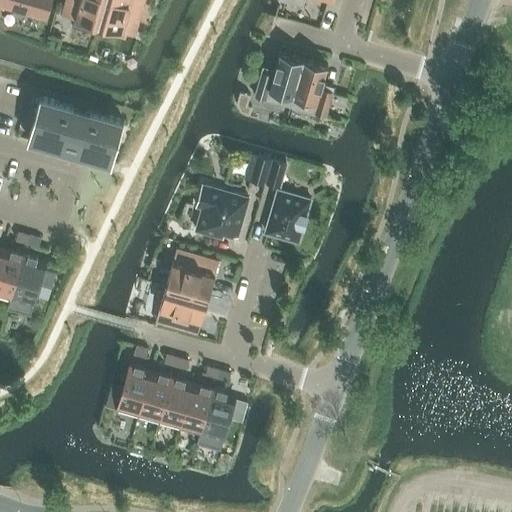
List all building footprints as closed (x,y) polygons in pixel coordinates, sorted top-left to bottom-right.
[(0,0),(0,1),(46,15),(50,0),(0,0)] [(100,24),(106,0),(66,0),(63,13),(76,17),(73,26),(97,33),(100,24)] [(106,0),(100,24),(134,33),(143,0),(106,0)] [(290,105),(304,58),(280,51),(273,74),(261,71),(254,95),(290,105)] [(304,58),(290,105),(326,115),(333,91),(321,88),(328,65),(304,58)] [(111,162),(124,120),(41,96),(28,139),(111,162)] [(263,183),(270,158),(258,154),(250,179),(263,183)] [(279,185),(286,162),(273,158),(267,181),(279,185)] [(238,235),(249,197),(202,183),(196,205),(202,206),(196,229),(223,237),(225,231),(238,235)] [(309,198),(278,189),(266,232),(297,241),(299,242),(300,240),(299,240),(303,226),(304,226),(304,224),(306,216),(307,216),(307,214),(310,199),(311,199),(311,198),(309,198)] [(28,242),(30,234),(19,231),(16,238),(28,242)] [(30,234),(28,242),(39,245),(41,237),(30,234)] [(4,245),(0,257),(0,294),(11,298),(24,251),(4,245)] [(167,284),(207,296),(218,260),(178,248),(167,284)] [(24,251),(11,298),(8,307),(31,313),(36,294),(48,298),(55,272),(44,268),(45,263),(37,260),(38,255),(24,251)] [(197,331),(207,296),(167,284),(157,319),(197,331)] [(137,344),(134,352),(146,355),(148,347),(137,344)] [(176,363),(178,356),(166,353),(164,360),(176,363)] [(178,356),(176,363),(187,367),(189,359),(178,356)] [(138,415),(152,368),(130,362),(117,408),(138,415)] [(217,376),(219,368),(208,365),(206,372),(217,376)] [(152,368),(138,415),(159,421),(173,374),(152,368)] [(219,368),(217,376),(229,379),(231,371),(219,368)] [(173,374),(159,421),(180,427),(193,380),(173,374)] [(193,380),(180,427),(200,433),(214,386),(193,380)] [(214,386),(200,433),(198,441),(220,448),(235,396),(226,394),(227,390),(214,386)] [(239,402),(237,413),(244,415),(247,404),(239,402)]
